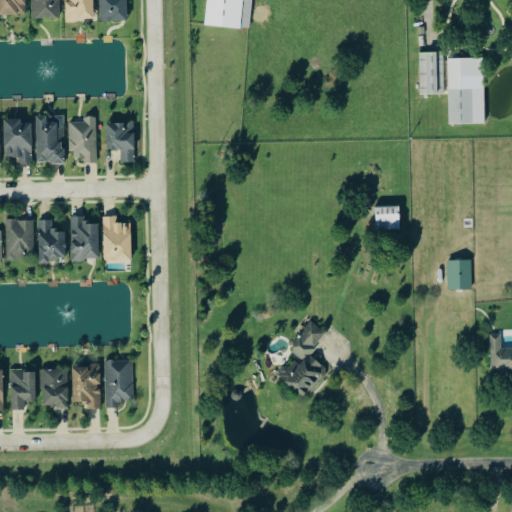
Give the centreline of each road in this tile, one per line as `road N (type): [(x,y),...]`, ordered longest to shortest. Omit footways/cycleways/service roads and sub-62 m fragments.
road 1 (residential): [(153,426),(163,401),(153,0)]
road 2 (residential): [(0,443),(133,440),(153,426)]
road 3 (residential): [(0,191),(157,189)]
road 4 (residential): [(511,470),(379,469)]
